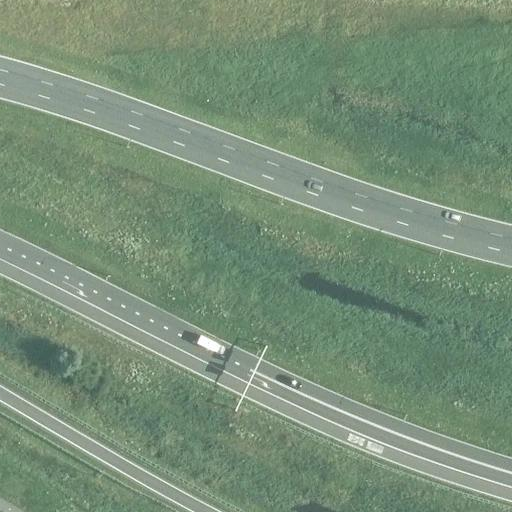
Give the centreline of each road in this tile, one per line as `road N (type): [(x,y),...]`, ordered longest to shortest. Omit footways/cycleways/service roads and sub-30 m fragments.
road 1 (trunk): [(0,246),(341,413),(511,473)]
road 2 (trunk): [(511,246),(403,217),(0,78)]
road 3 (trunk): [(0,394),(203,511)]
